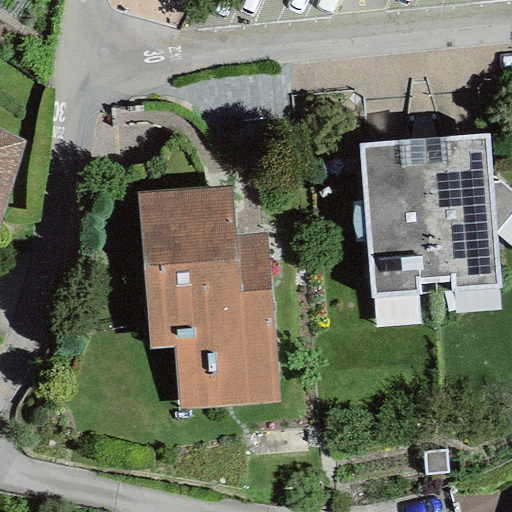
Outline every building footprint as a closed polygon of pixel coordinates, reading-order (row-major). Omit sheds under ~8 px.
[(0,186),(18,131),(0,122),(0,186)] [(488,135),(423,140),(434,294),(499,289),(495,233),(491,176),(488,135)] [(423,140),(358,145),(370,299),(434,294),(423,140)] [(511,212),(511,194),(491,176),(495,233),(511,212)] [(231,186),(136,194),(148,350),(173,348),(178,410),(278,402),(265,233),(235,235),(231,186)]
